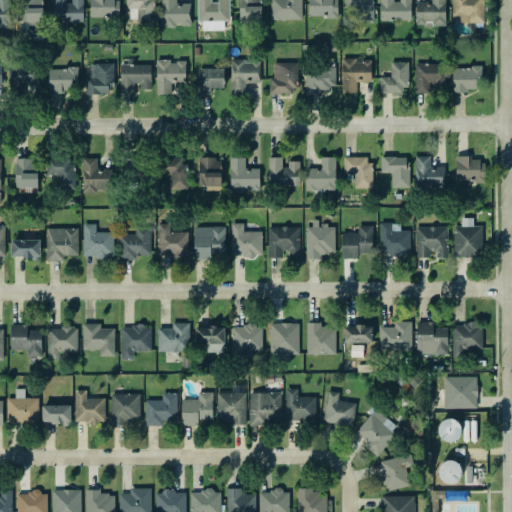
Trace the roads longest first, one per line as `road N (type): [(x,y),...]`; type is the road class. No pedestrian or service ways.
road 1 (residential): [(505,0),(509,511)]
road 2 (residential): [(508,285),(0,289)]
road 3 (residential): [(507,122),(0,125)]
road 4 (residential): [(347,470),(322,453),(0,455)]
